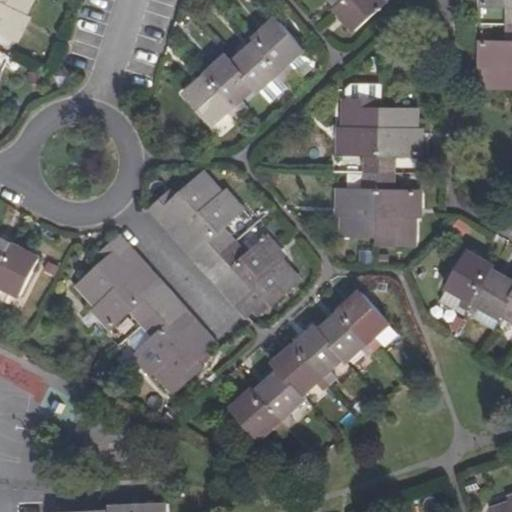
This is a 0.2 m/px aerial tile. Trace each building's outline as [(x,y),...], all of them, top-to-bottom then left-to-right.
[(0,0),(0,30),(20,40),(30,19),(26,17),(34,0),(0,0)] [(335,5),(354,26),(383,0),(341,0),(339,2),(335,5)] [(511,0),(482,0),(483,5),(511,6),(511,25),(511,0)] [(259,41),(291,77),(298,71),(291,63),(305,51),(277,20),(256,38),(259,41)] [(487,88),(511,88),(511,25),(511,43),(483,44),(482,67),(487,67),(487,88)] [(291,77),(259,41),(249,50),(252,54),(237,66),(257,88),(260,92),(277,76),(283,84),(291,77)] [(237,66),(228,57),(207,75),(242,114),(249,108),(243,100),(257,88),(237,66)] [(228,114),(235,121),(242,114),(207,75),(187,93),(215,125),(228,114)] [(381,110),(381,101),(345,101),(344,129),(340,129),(340,151),(367,152),(367,172),(380,172),(381,110)] [(417,130),(417,110),(381,110),(380,172),(394,172),(394,153),(422,152),(422,130),(417,130)] [(343,234),(380,235),(380,172),(367,172),(367,190),(339,190),(339,213),(343,214),(343,234)] [(380,235),(380,243),(416,244),(416,215),(421,215),(421,192),(394,191),(394,172),(380,172),(380,235)] [(221,244),(227,251),(236,243),(224,229),(244,210),(228,192),(225,195),(207,175),(180,199),(183,202),(192,212),(202,224),(212,234),(221,244)] [(153,210),(163,221),(183,202),(180,199),(174,192),(153,210)] [(163,221),(172,231),(192,212),(183,202),(163,221)] [(172,231),(182,242),(202,224),(192,212),(172,231)] [(182,242),(192,252),(212,234),(202,224),(182,242)] [(192,252),(201,263),(221,244),(212,234),(192,252)] [(0,277),(16,246),(0,237),(0,277)] [(109,263),(112,266),(133,247),(124,237),(103,256),(109,263)] [(249,257),(236,243),(227,251),(230,255),(240,266),(249,276),(258,287),(268,298),(275,305),(301,280),(282,259),(285,256),(270,239),(249,257)] [(227,251),(221,244),(201,263),(211,274),(230,255),(227,251)] [(16,246),(0,277),(0,296),(1,297),(5,288),(22,297),(41,259),(16,246)] [(112,266),(121,277),(142,258),(133,247),(112,266)] [(472,250),(444,300),(466,314),(469,310),(493,268),(495,264),(472,250)] [(211,274),(219,284),(240,266),(230,255),(211,274)] [(121,277),(131,288),(152,269),(142,258),(121,277)] [(134,310),(146,324),(156,315),(150,308),(141,298),(131,288),(121,277),(112,266),(109,263),(82,287),(100,308),(97,311),(113,328),(134,310)] [(219,284),(229,294),(249,276),(240,266),(219,284)] [(469,310),(478,315),(483,306),(503,317),(505,314),(511,302),(511,284),(503,280),(505,275),(493,268),(469,310)] [(131,288),(141,298),(162,280),(152,269),(131,288)] [(229,294),(238,305),(258,287),(249,276),(229,294)] [(141,298),(150,308),(170,289),(162,280),(141,298)] [(238,305),(248,316),(268,298),(258,287),(238,305)] [(180,300),(170,289),(150,308),(156,315),(160,319),(180,300)] [(342,310),(377,349),(384,343),(378,335),(392,323),(363,291),(342,310)] [(160,319),(169,329),(189,311),(180,300),(160,319)] [(483,306),(478,315),(498,326),(503,317),(483,306)] [(364,349),(370,355),(377,349),(342,310),(321,329),(346,357),(350,360),(364,349)] [(169,329),(178,340),(199,321),(189,311),(169,329)] [(160,319),(156,315),(146,324),(159,338),(138,357),(154,374),(157,371),(176,393),(204,368),(198,361),(187,350),(178,340),(169,329),(160,319)] [(178,340),(187,350),(208,332),(199,321),(178,340)] [(340,377),(334,369),(346,357),(321,329),(318,325),(297,344),(333,383),(340,377)] [(187,350),(198,361),(218,343),(208,332),(187,350)] [(319,382),(326,390),(333,383),(297,344),(277,362),(286,373),(305,394),(319,382)] [(298,420),(292,413),(309,398),(305,394),(286,373),(272,385),(270,382),(259,392),(291,427),(298,420)] [(259,392),(256,389),(234,407),(263,439),(277,427),(283,434),(291,427),(259,392)]
